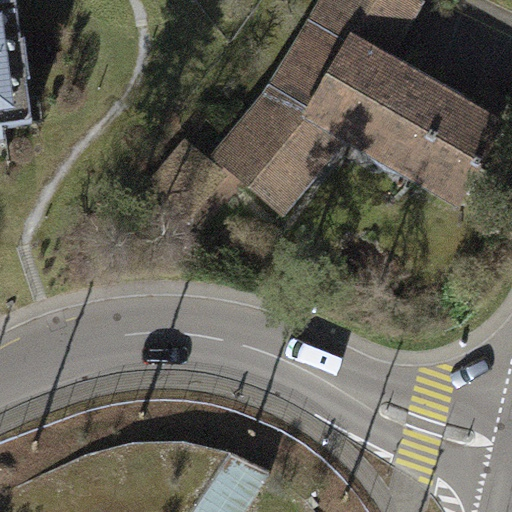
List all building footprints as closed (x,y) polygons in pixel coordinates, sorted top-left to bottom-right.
[(345,150),(470,222),(511,149),(511,121),(399,56),(410,32),(428,7),(416,0),(327,0),(227,171),(306,217),(345,150)] [(0,29),(0,129),(60,122),(48,23),(0,29)] [(52,416),(0,452),(0,511),(182,511),(243,416),(52,416)] [(204,511),(248,511),(275,469),(244,449),(204,511)] [(308,457),(273,511),(378,511),(375,503),(308,457)]
